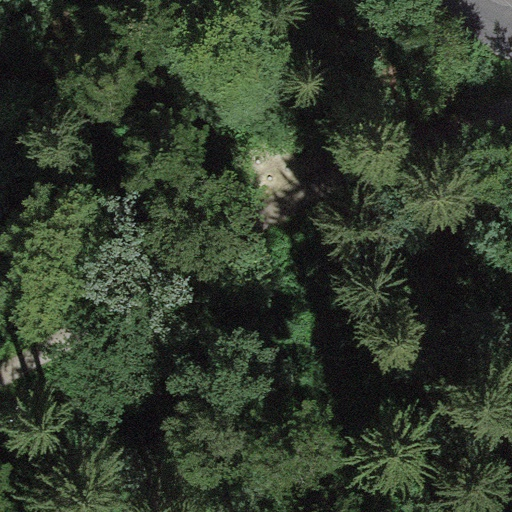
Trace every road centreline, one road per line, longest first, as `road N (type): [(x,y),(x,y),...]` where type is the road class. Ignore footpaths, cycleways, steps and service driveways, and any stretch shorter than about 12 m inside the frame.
road 1 (track): [(0,369),(364,162)]
road 2 (track): [(511,100),(364,162)]
